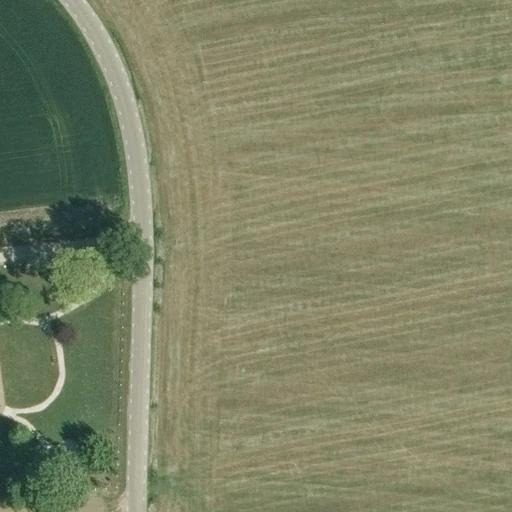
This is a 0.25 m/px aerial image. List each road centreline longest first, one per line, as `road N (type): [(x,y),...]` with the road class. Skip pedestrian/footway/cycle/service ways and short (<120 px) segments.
road 1 (tertiary): [(136,511),(142,171),(108,56),(71,0)]
road 2 (unknown): [(141,243),(0,264)]
